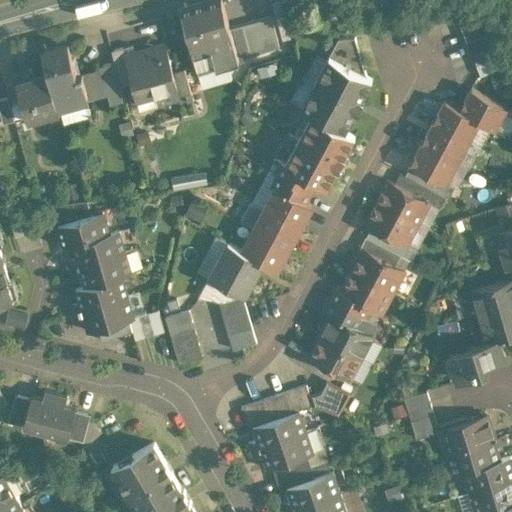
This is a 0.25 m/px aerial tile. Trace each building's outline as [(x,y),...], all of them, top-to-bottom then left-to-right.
[(222,0),(211,0),(181,9),(199,74),(240,61),(230,27),(222,0)] [(290,0),(281,0),(280,0),(285,15),(295,12),(290,0)] [(481,10),(458,19),(468,41),(490,32),(481,10)] [(272,16),(243,24),(250,46),(247,56),(280,46),(272,16)] [(243,24),(230,27),(240,61),(247,59),(247,56),(250,46),(243,24)] [(490,32),(468,41),(472,53),(494,44),(490,32)] [(355,36),(339,37),(330,54),(367,74),(355,36)] [(69,42),(43,50),(49,73),(60,110),(61,109),(59,102),(88,93),(83,75),(84,75),(83,72),(80,73),(77,62),(74,62),(69,42)] [(133,44),(112,49),(115,61),(122,84),(134,81),(128,58),(136,55),(133,44)] [(494,44),(472,53),(477,64),(499,55),(494,44)] [(136,55),(128,58),(134,81),(141,106),(186,93),(192,92),(185,68),(173,71),(171,63),(166,65),(162,48),(136,55)] [(367,74),(330,54),(302,106),(313,111),(345,129),(353,114),(356,113),(359,108),(357,107),(361,100),(363,101),(366,96),(365,93),(373,78),(367,74)] [(499,55),(477,64),(481,75),(504,66),(499,55)] [(115,61),(100,65),(111,104),(126,100),(122,84),(115,61)] [(49,73),(18,82),(28,119),(43,114),(42,108),(57,104),(58,110),(60,110),(49,73)] [(507,106),(472,87),(461,107),(460,108),(480,118),(480,119),(495,127),(507,106)] [(192,92),(186,93),(188,102),(194,101),(192,92)] [(8,97),(0,98),(0,110),(3,123),(15,120),(8,97)] [(461,107),(445,99),(433,121),(469,140),(480,119),(480,118),(460,108),(461,107)] [(345,129),(313,111),(286,162),(285,163),(317,179),(328,186),(337,171),(339,170),(342,165),(340,164),(344,157),(346,158),(349,153),(348,150),(356,135),(345,129)] [(469,140),(433,121),(422,142),(457,161),(469,140)] [(457,161),(422,142),(411,163),(446,182),(447,181),(457,161)] [(317,179),(285,163),(286,162),(282,160),(276,171),(279,173),(311,190),(317,179)] [(446,182),(411,163),(405,174),(446,196),(449,197),(455,185),(447,181),(446,182)] [(405,174),(401,171),(395,182),(429,200),(429,201),(439,207),(446,196),(405,174)] [(311,190),(279,173),(273,184),(276,186),(277,185),(305,200),(311,190)] [(395,182),(389,179),(378,200),(418,221),(429,201),(429,200),(395,182)] [(305,200),(277,185),(276,186),(265,206),(300,225),(312,204),(305,200)] [(87,200),(52,204),(58,223),(91,214),(87,200)] [(418,221),(378,200),(366,221),(372,224),(407,243),(407,242),(418,221)] [(300,225),(265,206),(254,227),(289,246),(300,225)] [(30,207),(9,210),(16,235),(36,229),(30,207)] [(91,214),(58,223),(64,245),(74,242),(110,231),(104,210),(91,214)] [(407,243),(372,224),(367,235),(402,254),(412,259),(418,247),(407,242),(407,243)] [(511,225),(495,231),(502,254),(511,250),(511,225)] [(0,299),(14,295),(14,294),(19,292),(14,277),(9,278),(0,246),(0,240),(4,240),(0,227),(0,299)] [(289,246),(254,227),(243,248),(243,249),(264,260),(263,260),(277,268),(289,246)] [(110,231),(74,242),(78,256),(80,263),(126,249),(120,228),(110,231)] [(402,254),(367,235),(360,246),(363,248),(364,247),(396,264),(402,254)] [(243,248),(228,241),(210,275),(243,293),(245,294),(263,260),(264,260),(243,249),(243,248)] [(396,264),(364,247),(363,248),(353,268),(393,290),(405,269),(396,264)] [(126,249),(80,263),(82,270),(86,284),(122,273),(132,271),(126,249)] [(511,250),(502,254),(508,277),(511,275),(511,250)] [(78,256),(68,259),(70,266),(80,263),(78,256)] [(80,263),(70,266),(72,272),(82,270),(80,263)] [(393,290),(353,268),(342,288),(341,289),(371,305),(382,311),(393,290)] [(122,273),(86,284),(76,286),(80,301),(82,308),(128,294),(122,273)] [(243,293),(210,275),(200,295),(220,299),(243,293)] [(480,314),(511,304),(511,275),(508,277),(472,288),(480,314)] [(371,305),(341,289),(342,288),(336,285),(330,297),(365,316),(371,305)] [(243,293),(220,299),(230,334),(253,328),(243,293)] [(128,294),(82,308),(84,315),(89,329),(99,326),(129,317),(135,315),(128,294)] [(365,316),(330,297),(324,308),(332,313),(333,312),(369,331),(375,321),(365,316)] [(80,301),(71,304),(73,310),(82,308),(80,301)] [(511,304),(480,314),(488,340),(488,341),(498,337),(511,333),(511,304)] [(28,312),(10,307),(7,320),(25,325),(28,312)] [(82,308),(73,310),(75,317),(84,315),(82,308)] [(158,308),(149,312),(155,333),(165,330),(158,308)] [(189,309),(166,315),(169,327),(193,320),(189,309)] [(149,312),(139,315),(145,335),(155,333),(149,312)] [(369,331),(333,312),(332,313),(321,333),(362,355),(373,334),(369,331)] [(139,315),(129,317),(133,329),(135,338),(145,335),(139,315)] [(129,317),(99,326),(102,338),(133,329),(129,317)] [(193,320),(169,327),(173,338),(196,332),(193,320)] [(253,328),(230,334),(234,348),(257,341),(253,328)] [(196,332),(173,338),(176,350),(199,343),(196,332)] [(362,355),(321,333),(310,354),(350,376),(362,355)] [(488,340),(450,351),(458,378),(477,372),(477,374),(490,370),(488,362),(504,357),(498,337),(488,341),(488,340)] [(199,343),(176,350),(180,361),(203,355),(199,343)] [(349,391),(328,380),(321,391),(311,394),(314,404),(337,412),(349,391)] [(307,383),(296,387),(303,407),(314,404),(307,383)] [(43,396),(32,393),(31,397),(24,424),(46,430),(57,390),(45,387),(43,396)] [(296,387),(285,390),(292,411),(300,409),(303,407),(296,387)] [(427,389),(405,396),(408,407),(431,400),(427,389)] [(57,390),(46,430),(68,436),(75,409),(76,405),(65,402),(68,393),(57,390)] [(285,390),(274,394),(281,415),(292,411),(285,390)] [(31,397),(16,393),(8,420),(24,424),(31,397)] [(274,394),(263,398),(270,419),(281,415),(274,394)] [(263,398),(252,401),(259,422),(270,419),(263,398)] [(431,400),(408,407),(411,419),(434,412),(431,400)] [(252,401),(241,405),(248,426),(253,425),(259,422),(252,401)] [(91,413),(75,409),(68,436),(83,440),(91,413)] [(259,422),(253,425),(258,438),(261,446),(307,430),(300,409),(292,411),(281,415),(270,419),(259,422)] [(434,412),(411,419),(417,437),(441,429),(439,423),(438,424),(434,412)] [(465,415),(439,423),(441,429),(448,450),(494,436),(495,436),(488,414),(469,419),(469,417),(465,415)] [(307,430),(261,446),(263,453),(268,467),(307,454),(314,451),(307,430)] [(504,433),(495,436),(494,436),(497,444),(506,441),(504,433)] [(494,436),(448,450),(454,472),(464,469),(501,457),(497,444),(494,436)] [(258,438),(249,442),(251,449),(261,446),(258,438)] [(136,506),(178,481),(154,441),(112,465),(136,506)] [(261,446),(251,449),(254,456),(263,453),(261,446)] [(307,454),(273,465),(276,477),(310,465),(307,454)] [(501,458),(464,469),(471,490),(511,477),(511,457),(511,454),(501,457),(501,458)] [(310,465),(276,477),(280,489),(287,486),(314,477),(310,465)] [(0,511),(24,511),(28,510),(4,469),(0,471),(0,511)] [(314,477),(287,486),(292,500),(294,507),(341,491),(333,470),(314,477)] [(511,477),(471,490),(477,511),(487,508),(511,500),(511,477)] [(178,481),(136,506),(139,511),(195,511),(192,506),(193,503),(190,499),(189,499),(185,492),(186,492),(184,487),(181,487),(178,481)] [(347,511),(341,491),(294,507),(296,511),(347,511)] [(292,500),(283,503),(285,510),(294,507),(292,500)] [(511,511),(511,500),(487,508),(488,511),(511,511)]
